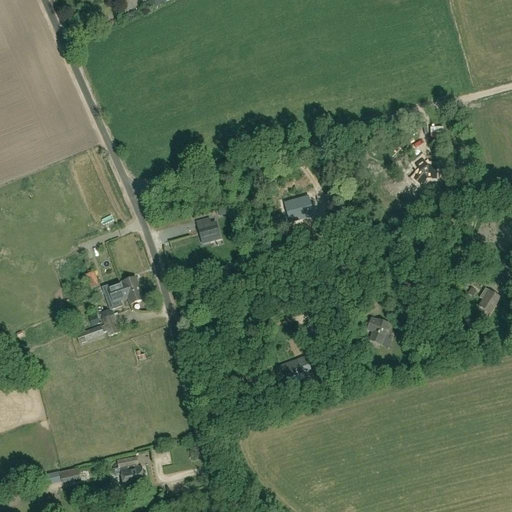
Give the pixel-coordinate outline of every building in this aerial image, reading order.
[(469,156),(466,145),(457,147),(460,158),(457,158),(458,162),(462,165),(466,164),(469,160),(468,156),(469,156)] [(420,161),(413,166),(419,173),(412,181),(420,187),(426,180),(435,180),(435,168),(426,168),(420,161)] [(313,216),(308,198),(289,203),(294,221),(313,216)] [(204,225),(199,226),(203,241),(219,236),(216,226),(205,229),(204,225)] [(91,290),(100,286),(95,272),(85,275),(91,290)] [(123,283),(129,299),(131,305),(145,300),(137,278),(123,283)] [(121,302),(129,299),(123,283),(109,288),(108,286),(102,288),(110,312),(123,307),(121,302)] [(471,288),(468,294),(473,297),(477,291),(471,288)] [(488,291),(485,289),(480,299),(483,300),(479,306),(491,314),(501,298),(489,290),(488,291)] [(285,312),(298,308),(296,301),(283,304),(285,312)] [(110,313),(109,311),(100,314),(102,320),(104,326),(117,321),(113,312),(110,313)] [(98,320),(97,316),(89,319),(90,322),(92,327),(100,324),(98,320)] [(378,321),(372,319),(368,330),(373,332),(370,341),(381,345),(389,325),(378,320),(378,321)] [(117,321),(104,326),(109,337),(121,333),(117,321)] [(102,327),(83,333),(76,336),(79,345),(105,336),(102,327)] [(299,360),(283,366),(288,379),(304,373),(299,360)] [(142,467),(139,468),(137,457),(117,461),(118,469),(113,470),(114,478),(121,476),(124,489),(145,485),(142,467)]
